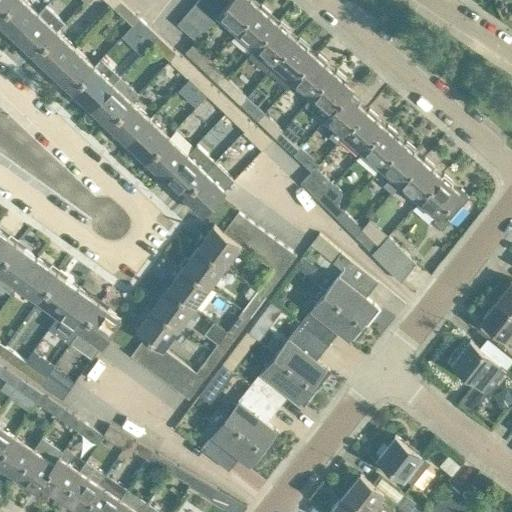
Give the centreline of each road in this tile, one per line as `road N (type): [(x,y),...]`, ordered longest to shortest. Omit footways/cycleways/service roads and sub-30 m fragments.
road 1 (residential): [(511,163),(322,0),(432,0),(511,52)]
road 2 (residential): [(0,79),(135,209),(139,225),(117,251),(99,248),(0,178)]
road 3 (residential): [(384,374),(511,209)]
road 4 (residential): [(273,511),(384,374)]
road 5 (residential): [(511,474),(384,374)]
